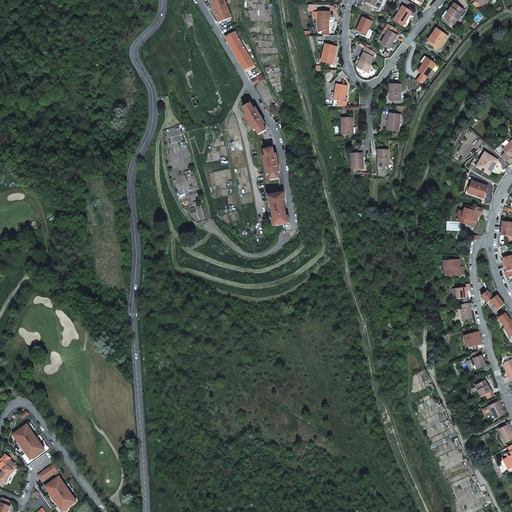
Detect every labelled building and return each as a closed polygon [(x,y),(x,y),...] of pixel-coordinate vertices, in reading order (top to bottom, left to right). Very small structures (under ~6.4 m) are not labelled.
[(212,10),(214,9),(219,23),(221,22),(222,24),(232,20),(231,18),(226,4),(228,4),(228,2),(226,3),(224,0),(210,0),(212,4),(210,4),(212,10)] [(446,18),(454,24),(464,11),(454,4),(450,11),(449,12),(450,13),(446,18)] [(394,20),(402,25),(406,18),(408,19),(412,12),(403,6),(394,20)] [(318,12),(318,31),(323,31),(328,31),(328,20),(329,20),(330,20),(330,12),(318,12)] [(357,31),(366,35),(372,21),(362,17),(357,31)] [(389,31),(391,32),(394,28),(389,25),(383,33),(386,35),(389,31)] [(435,35),(430,42),(440,49),(448,37),(437,29),(433,33),(435,35)] [(381,44),(389,49),(397,35),(391,32),(389,31),(386,35),(381,44)] [(225,38),(239,60),(248,55),(235,32),(234,33),(233,32),(228,34),(229,36),(225,38)] [(325,44),(321,62),(331,64),(333,56),(334,56),(337,47),(325,44)] [(358,68),(368,73),(372,65),(371,64),(374,57),(372,56),(374,52),(366,47),(360,60),(362,61),(358,68)] [(248,55),(239,60),(244,70),(248,68),(249,70),(255,66),(248,55)] [(418,71),(427,77),(436,64),(427,58),(423,64),(418,71)] [(421,75),(417,81),(422,84),(426,78),(421,75)] [(344,101),(347,86),(337,84),(334,100),(339,101),(338,106),(346,106),(347,102),(344,101)] [(390,101),(401,101),(401,84),(390,84),(390,101)] [(246,113),(244,115),(254,131),(256,129),(259,135),(267,130),(263,125),(265,124),(256,108),(254,109),(251,103),(243,108),(246,113)] [(388,130),(399,131),(400,115),(390,113),(389,122),(388,122),(388,130)] [(342,118),(342,134),(353,134),(353,118),(342,118)] [(511,140),(502,150),(505,153),(502,157),(510,164),(511,161),(511,159),(510,158),(511,157),(511,156),(511,140)] [(266,156),(263,156),(267,175),(269,174),(270,180),(279,179),(278,173),(280,172),(276,154),(274,154),(273,148),(264,150),(266,156)] [(378,150),(378,167),(387,167),(387,159),(388,159),(388,150),(378,150)] [(352,153),(352,170),(362,170),(362,161),(363,161),(363,153),(352,153)] [(485,153),(476,167),(489,175),(493,168),(498,161),(485,153)] [(472,181),(468,193),(481,197),(483,192),(486,193),(487,189),(488,186),(472,181)] [(269,203),(270,202),(274,219),(272,219),(273,226),(290,223),(288,216),(287,216),(283,200),(285,199),(284,193),(267,196),(269,203)] [(457,222),(473,226),(474,222),(477,222),(478,218),(477,217),(477,215),(481,216),(482,212),(483,209),(477,207),(476,209),(468,207),(467,209),(465,208),(464,212),(460,211),(459,217),(457,222)] [(507,236),(511,237),(511,229),(500,229),(500,232),(501,232),(501,234),(501,236),(507,236)] [(112,240),(100,234),(92,253),(96,254),(95,257),(97,260),(92,263),(99,273),(95,276),(107,292),(118,284),(101,262),(112,240)] [(511,255),(508,257),(503,258),(503,260),(503,262),(502,262),(503,265),(511,262),(511,255)] [(460,260),(448,261),(449,268),(447,268),(447,276),(463,275),(463,270),(462,266),(460,267),(460,260)] [(506,270),(506,272),(505,272),(507,277),(510,276),(511,275),(511,262),(503,265),(504,269),(505,268),(506,270)] [(466,288),(456,289),(457,299),(468,298),(468,295),(468,292),(471,291),(470,284),(466,285),(466,288)] [(492,295),(488,291),(482,296),(488,303),(491,300),(494,298),(492,295)] [(503,301),(498,295),(494,298),(491,300),(499,309),(505,304),(503,301)] [(470,311),(469,309),(470,308),(469,303),(462,305),(463,309),(459,310),(461,320),(472,318),(471,314),(471,311),(470,311)] [(504,326),(511,323),(511,322),(505,314),(498,318),(504,326)] [(511,323),(504,326),(505,327),(503,328),(508,334),(511,332),(511,323)] [(470,339),(471,343),(470,343),(471,348),(480,345),(479,341),(478,338),(477,334),(480,333),(479,331),(464,336),(466,341),(470,339)] [(473,359),(477,369),(486,366),(484,361),(482,356),(480,357),(478,351),(471,354),(473,359)] [(476,386),(482,397),(485,395),(488,399),(494,396),(489,388),(485,380),(476,386)] [(501,405),(499,401),(483,410),(485,414),(492,410),(496,419),(505,414),(503,410),(501,407),(501,405)] [(506,443),(511,439),(511,432),(511,430),(511,429),(511,428),(510,424),(499,430),(506,443)] [(38,443),(31,433),(32,432),(27,425),(14,434),(18,439),(17,440),(27,454),(28,453),(32,459),(45,449),(40,442),(38,443)] [(7,465),(1,473),(0,474),(0,480),(6,483),(10,474),(13,470),(14,471),(18,466),(10,459),(6,464),(7,465)] [(42,481),(60,469),(55,463),(38,475),(42,481)] [(64,484),(59,476),(46,486),(50,491),(49,492),(59,506),(60,505),(64,511),(77,501),(72,494),(70,495),(63,484),(64,484)] [(0,502),(1,503),(0,505),(0,511),(8,511),(10,506),(8,505),(9,500),(2,497),(0,501),(0,502)]
